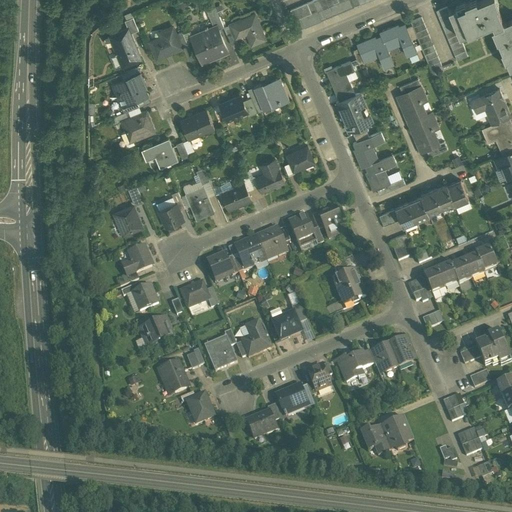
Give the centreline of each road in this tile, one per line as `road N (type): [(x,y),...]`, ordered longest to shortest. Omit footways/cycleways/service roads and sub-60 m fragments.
road 1 (secondary): [(30,471),(393,511)]
road 2 (primary): [(29,223),(50,511)]
road 3 (residential): [(406,310),(225,387),(234,412)]
road 4 (primary): [(28,0),(29,223)]
road 5 (residential): [(351,180),(173,256)]
road 6 (residential): [(295,50),(351,180)]
road 7 (residential): [(351,180),(406,310)]
road 8 (residential): [(419,0),(295,50)]
road 9 (residential): [(295,50),(202,87),(175,83)]
